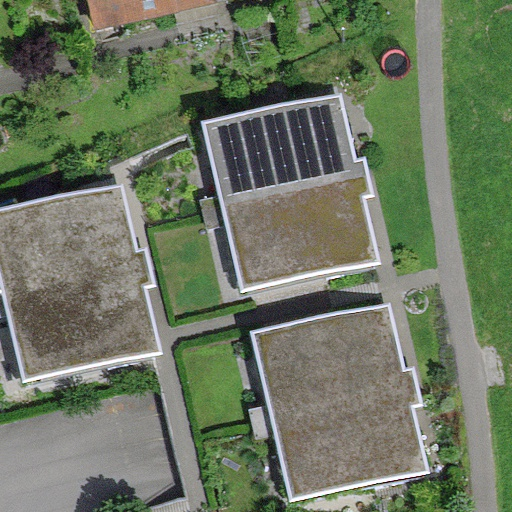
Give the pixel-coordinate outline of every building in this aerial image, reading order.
[(87,0),(94,34),(179,16),(178,14),(183,13),(216,6),(214,0),(87,0)] [(357,164),(343,99),(203,130),(241,300),(380,269),(365,202),(357,164)] [(366,163),(357,164),(365,202),(374,201),(366,163)] [(124,189),(0,217),(0,284),(24,390),(163,358),(147,291),(139,255),(124,189)] [(148,253),(139,255),(147,291),(156,289),(148,253)] [(405,375),(390,309),(252,341),(291,508),(429,477),(414,410),(405,375)] [(414,373),(405,375),(414,410),(422,407),(414,373)]
